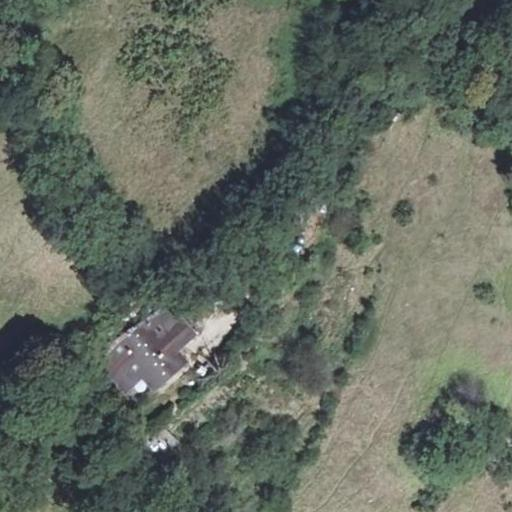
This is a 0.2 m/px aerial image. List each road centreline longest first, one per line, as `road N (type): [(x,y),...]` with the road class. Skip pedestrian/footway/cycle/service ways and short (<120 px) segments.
road 1 (track): [(285,242),(411,0)]
road 2 (track): [(285,242),(215,344),(139,420)]
